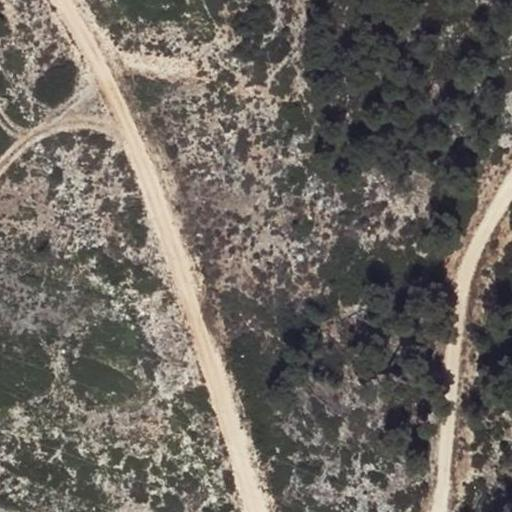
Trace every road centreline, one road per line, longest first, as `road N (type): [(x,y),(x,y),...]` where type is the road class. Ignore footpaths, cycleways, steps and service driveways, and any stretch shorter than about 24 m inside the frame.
road 1 (track): [(42,0),(83,75),(147,161),(256,511)]
road 2 (track): [(435,511),(452,315),(477,236),(511,180)]
road 3 (track): [(124,131),(44,128),(0,170)]
